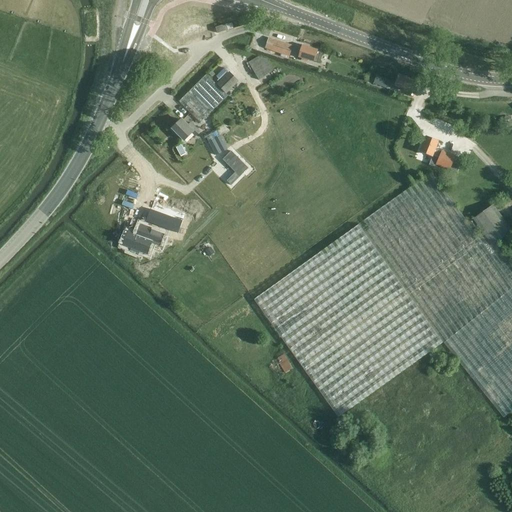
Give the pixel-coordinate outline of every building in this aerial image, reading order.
[(218,35),(228,31),(226,25),(216,29),(218,35)] [(275,41),(269,39),(266,48),(272,50),(289,56),(293,46),(275,40),(275,41)] [(320,63),(323,53),(318,51),(318,50),(302,45),(298,57),(302,58),(301,61),(307,63),(308,60),(314,62),(315,61),(320,63)] [(260,81),(274,71),(272,68),(267,60),(258,57),(249,63),(258,78),(260,81)] [(229,73),(217,84),(226,94),(238,82),(229,73)] [(207,74),(179,101),(200,124),(228,96),(226,94),(217,84),(207,74)] [(410,91),(413,83),(414,80),(399,75),(395,86),(410,91)] [(387,88),(390,81),(376,76),(373,83),(387,88)] [(188,126),(182,120),(173,128),(184,141),(192,133),(196,137),(200,132),(191,123),(188,126)] [(217,131),(206,137),(215,156),(227,150),(218,131),(217,131)] [(426,137),(420,152),(433,157),(438,159),(436,165),(449,170),(455,156),(442,151),(441,152),(435,150),(438,142),(426,137)] [(181,145),(176,148),(181,157),(186,154),(181,145)] [(231,152),(223,160),(236,173),(227,182),(231,185),(247,169),(231,152)] [(443,342),(447,347),(464,334),(472,327),(511,294),(511,262),(497,242),(492,246),(473,219),(468,223),(432,172),(412,186),(359,224),(359,225),(254,299),(338,417),(428,353),(439,371),(444,367),(433,350),(443,342)] [(492,246),(497,242),(501,240),(505,245),(511,240),(511,239),(509,234),(511,231),(503,219),(493,205),(473,219),(492,246)] [(150,210),(146,222),(178,233),(182,221),(150,210)] [(128,233),(124,245),(132,248),(131,251),(138,253),(139,250),(147,253),(151,243),(159,246),(164,234),(144,227),(140,237),(128,233)] [(210,247),(205,251),(209,257),(214,253),(210,247)] [(464,334),(447,347),(504,418),(511,410),(511,294),(472,327),(464,334)] [(285,355),(277,358),(285,374),(293,370),(285,355)] [(321,429),(322,429),(323,428),(324,427),(324,425),(324,424),(323,423),(322,422),(321,421),(320,421),(318,422),(317,422),(316,423),(316,425),(316,426),(316,428),(317,429),(318,429),(320,430),(321,429)]
